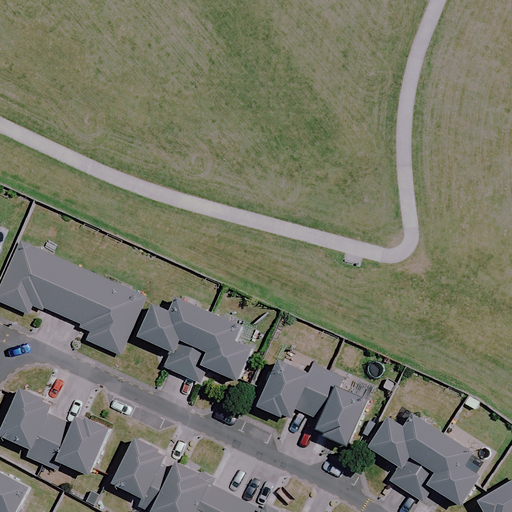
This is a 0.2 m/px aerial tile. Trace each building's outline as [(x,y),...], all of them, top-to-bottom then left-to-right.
[(151,296),(26,240),(0,297),(34,312),(38,303),(94,328),(90,338),(125,354),(151,296)] [(179,307),(162,300),(148,332),(178,346),(169,364),(205,380),(213,362),(248,377),(262,345),(245,337),(251,324),(185,294),(179,307)] [(316,369),(289,357),(268,403),(301,417),(305,409),(328,419),(324,428),(357,443),(378,397),(347,384),(351,376),(319,362),(316,369)] [(30,384),(9,431),(36,443),(31,454),(64,469),(69,458),(100,472),(121,425),(87,410),(81,423),(58,413),(64,399),(30,384)] [(413,425),(397,414),(377,446),(406,464),(396,479),(428,499),(438,484),(470,504),(490,473),(475,463),(484,449),(422,411),(413,425)] [(292,511),(271,501),(266,509),(209,479),(213,471),(144,435),(120,481),(147,495),(144,501),(166,511),(292,511)] [(0,511),(23,511),(39,484),(0,462),(0,511)] [(511,511),(511,483),(486,499),(493,511),(511,511)]
